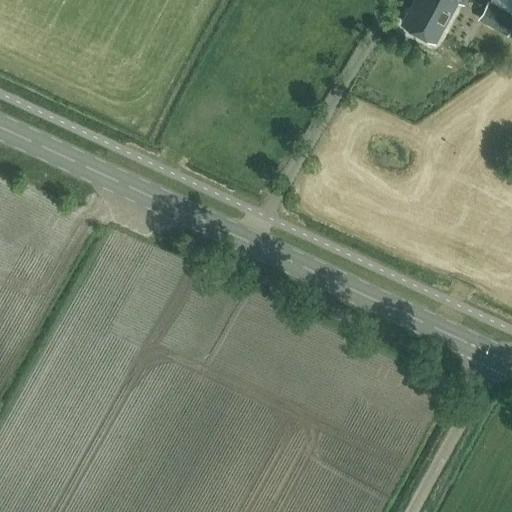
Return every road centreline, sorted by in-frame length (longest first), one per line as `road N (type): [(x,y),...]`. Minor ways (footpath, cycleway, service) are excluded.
road 1 (secondary): [(497,357),(0,126)]
road 2 (unclassified): [(412,511),(497,357)]
